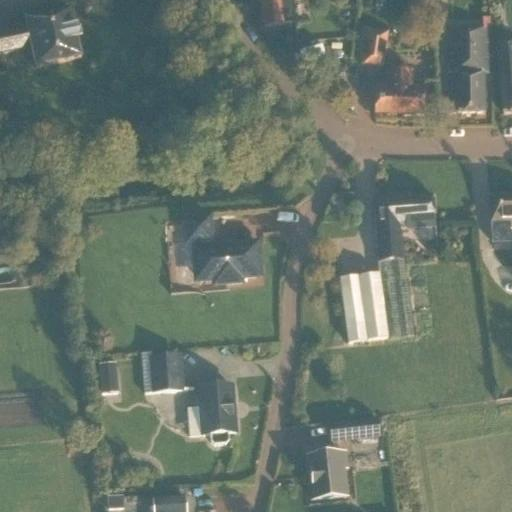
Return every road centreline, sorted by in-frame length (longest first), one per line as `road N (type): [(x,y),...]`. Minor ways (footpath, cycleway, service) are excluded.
road 1 (unclassified): [(257,511),(287,368),(293,270),(344,138)]
road 2 (tertiary): [(344,138),(310,119),(200,0)]
road 3 (tertiary): [(511,147),(372,146),(344,138)]
